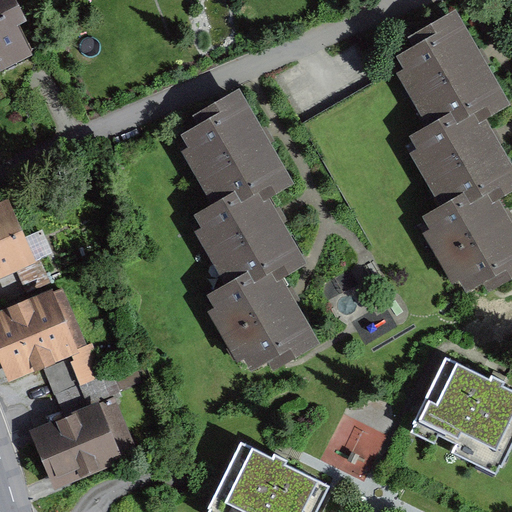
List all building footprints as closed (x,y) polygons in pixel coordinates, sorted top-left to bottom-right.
[(21,0),(0,0),(0,77),(37,57),(24,33),(36,26),(21,0)] [(511,101),(469,20),(401,56),(437,125),(464,110),(474,129),(492,119),(511,108),(511,101)] [(255,100),(186,136),(222,205),(249,190),(259,209),(277,199),(300,187),(255,100)] [(511,191),(511,156),(492,119),(474,129),(464,110),(437,125),(413,138),(449,205),(475,191),(484,207),(503,196),(511,191)] [(312,263),(277,199),(259,209),(249,190),(222,205),(198,218),(235,286),(260,271),(269,287),(288,276),(312,263)] [(511,276),(511,211),(503,196),(484,207),(475,191),(449,205),(429,217),(476,298),(511,276)] [(16,203),(0,209),(0,281),(41,265),(16,203)] [(326,341),(288,276),(269,287),(260,271),(235,286),(215,297),(262,378),(326,341)] [(64,292),(0,315),(0,355),(10,383),(87,356),(64,292)] [(511,386),(450,358),(419,426),(507,467),(511,455),(511,386)] [(117,399),(38,429),(60,489),(140,459),(117,399)] [(246,446),(214,511),(322,511),(334,487),(246,446)]
